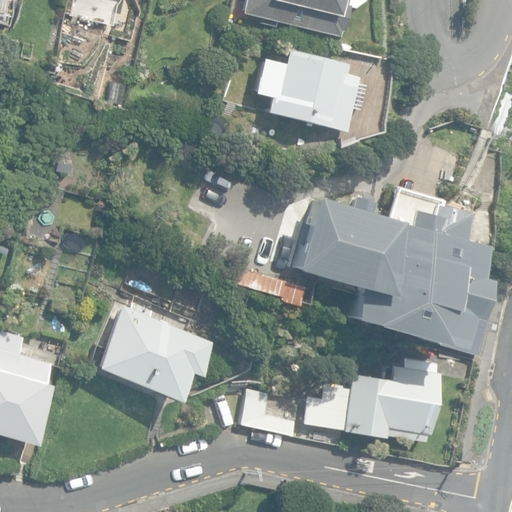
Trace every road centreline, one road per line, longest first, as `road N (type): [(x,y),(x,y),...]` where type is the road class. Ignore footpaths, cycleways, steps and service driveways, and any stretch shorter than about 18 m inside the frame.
road 1 (residential): [(0,500),(59,503),(218,456),(265,451),(441,486),(491,488)]
road 2 (residential): [(502,0),(491,38),(455,62),(443,60),(431,42),(428,0)]
road 3 (residential): [(491,488),(511,361)]
